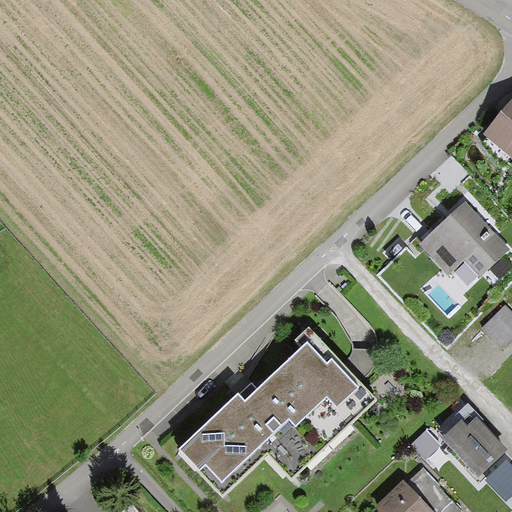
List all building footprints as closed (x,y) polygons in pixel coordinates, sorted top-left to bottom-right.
[(511,95),(470,142),(511,180),(511,95)] [(511,240),(464,192),(410,245),(441,276),(458,260),(482,285),(511,255),(511,240)] [(508,348),(511,343),(511,309),(508,306),(487,328),(508,348)] [(356,392),(312,345),(243,410),(235,402),(181,453),(222,496),(322,402),(333,413),(356,392)] [(471,408),(439,435),(478,483),(511,456),(471,408)] [(417,442),(427,460),(444,450),(434,433),(417,442)] [(511,505),(511,504),(511,465),(510,464),(490,485),(511,505)] [(441,511),(406,469),(367,500),(376,511),(441,511)]
